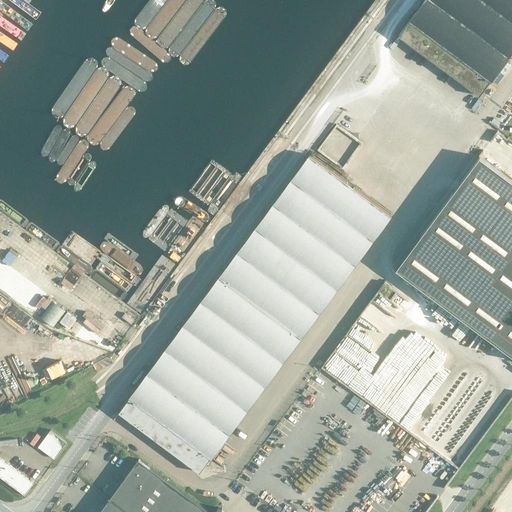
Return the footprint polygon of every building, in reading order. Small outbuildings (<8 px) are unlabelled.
[(511,0),(424,0),(418,9),(409,21),(448,50),(438,64),(441,66),(444,69),(455,54),(491,81),(498,71),(511,52),(511,0)] [(431,59),(438,64),(448,50),(409,21),(399,35),(398,35),(399,36),(399,35),(402,38),(410,44),(418,49),(431,59)] [(480,96),(480,95),(491,81),(484,76),(476,70),(469,65),(462,60),(455,54),(444,69),(451,74),(458,79),(462,82),(466,85),(469,87),(473,90),(476,93),(479,95),(480,96)] [(482,103),(479,100),(472,109),(475,111),(482,103)] [(382,227),(391,215),(350,184),(310,154),(300,168),(283,190),(264,216),(247,239),(230,261),(223,271),(219,277),(212,286),(194,311),(178,332),(176,335),(161,355),(141,382),(130,397),(167,425),(174,429),(211,457),(221,444),(239,419),(257,395),(275,371),(293,347),(311,323),(328,300),(347,274),(365,250),(382,227)] [(511,179),(480,156),(396,268),(511,354),(511,179)] [(30,241),(22,236),(16,245),(23,250),(30,241)] [(47,307),(54,298),(41,288),(34,297),(47,307)] [(63,308),(53,301),(41,317),(53,326),(65,310),(63,308)] [(76,318),(67,311),(60,321),(69,328),(76,318)] [(86,314),(83,318),(101,331),(104,327),(86,314)] [(125,315),(122,319),(131,325),(134,321),(125,315)] [(86,320),(83,325),(98,336),(101,331),(86,320)] [(57,376),(65,371),(60,360),(51,365),(57,376)] [(338,389),(327,381),(320,390),(331,398),(338,389)] [(331,403),(320,396),(314,405),(324,412),(331,403)] [(153,437),(156,439),(165,428),(167,425),(130,397),(119,412),(120,412),(123,414),(130,420),(138,425),(153,437)] [(343,413),(335,408),(329,416),(337,422),(343,413)] [(174,429),(167,425),(156,439),(163,444),(174,429)] [(55,458),(67,442),(50,430),(45,437),(38,446),(55,458)] [(166,441),(163,444),(166,447),(174,452),(181,458),(190,464),(192,466),(200,472),(210,459),(211,457),(174,430),(166,441)] [(43,436),(39,434),(33,443),(36,446),(43,436)] [(33,482),(0,457),(0,477),(24,495),(32,484),(33,482)] [(129,511),(207,511),(209,510),(178,488),(147,465),(139,458),(132,468),(124,478),(117,488),(110,498),(129,511)] [(92,486),(86,494),(95,500),(101,493),(92,486)] [(129,511),(110,498),(99,511),(129,511)]
